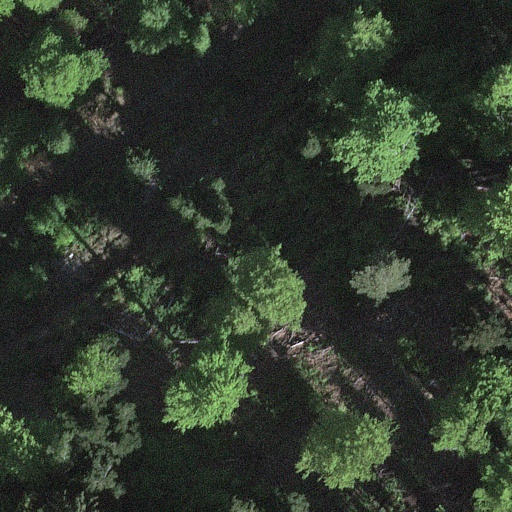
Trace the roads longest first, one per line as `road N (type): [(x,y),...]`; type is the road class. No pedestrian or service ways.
road 1 (track): [(340,0),(236,128),(0,342)]
road 2 (track): [(265,0),(176,99),(0,188)]
